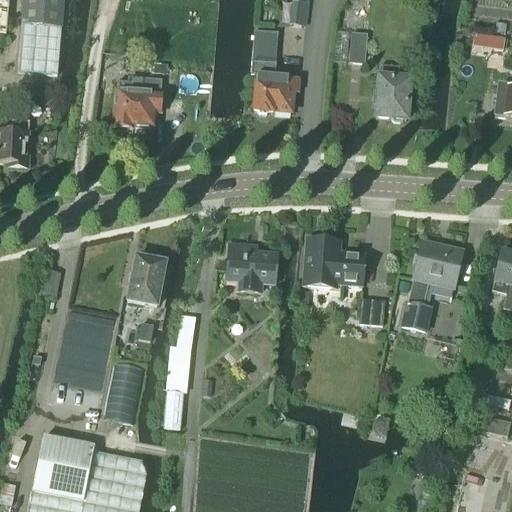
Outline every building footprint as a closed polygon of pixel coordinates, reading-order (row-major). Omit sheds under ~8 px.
[(0,0),(0,36),(5,37),(8,0),(0,0)] [(61,30),(63,0),(21,0),(20,26),(21,26),(17,75),(56,78),(61,30)] [(495,27),(495,36),(504,37),(505,28),(495,27)] [(254,33),(249,79),(256,79),(253,115),(255,115),(259,119),(265,120),(269,116),(271,116),(272,115),(290,117),(292,95),(296,95),(297,82),(273,80),(277,35),(254,33)] [(363,68),(366,37),(350,36),(347,66),(363,68)] [(494,41),(492,52),(502,54),(504,42),(494,41)] [(140,61),(139,70),(151,71),(152,62),(140,61)] [(389,124),(392,127),(399,127),(401,125),(401,124),(404,124),(408,84),(397,83),(398,70),(378,69),(373,121),(389,122),(389,124)] [(511,123),(511,80),(509,80),(508,92),(497,91),(495,106),(494,110),(494,114),(494,121),(511,123)] [(154,116),(160,116),(162,98),(128,96),(129,86),(117,85),(113,132),(115,132),(117,134),(126,135),(127,133),(131,133),(131,130),(153,132),(154,116)] [(0,166),(7,167),(6,172),(28,173),(28,161),(26,160),(27,126),(11,125),(10,135),(0,134),(0,166)] [(305,243),(301,290),(335,293),(335,288),(361,290),(363,259),(338,257),(339,246),(305,243)] [(425,286),(432,288),(452,293),(461,255),(419,246),(411,283),(412,283),(407,307),(405,306),(400,330),(423,335),(429,312),(419,310),(425,286)] [(226,285),(238,286),(238,295),(260,297),(260,288),(273,289),(275,259),(254,257),(255,251),(228,249),(226,285)] [(511,259),(499,256),(492,286),(490,295),(504,298),(501,313),(511,315),(511,259)] [(135,261),(126,305),(156,310),(164,267),(157,265),(154,260),(146,258),(142,262),(135,261)] [(398,293),(407,295),(408,287),(400,285),(398,293)] [(307,296),(294,295),(293,308),(306,309),(307,296)] [(360,303),(357,328),(381,330),(383,305),(360,303)] [(181,320),(176,355),(188,356),(188,354),(193,322),(190,321),(181,320)] [(140,329),(137,345),(149,347),(152,331),(140,329)] [(472,333),(469,345),(483,348),(486,337),(472,333)] [(203,384),(202,401),(209,401),(210,384),(203,384)] [(478,419),(475,435),(506,442),(510,426),(478,419)] [(42,440),(31,496),(82,506),(92,456),(93,450),(42,440)] [(31,496),(27,511),(138,511),(145,479),(140,465),(92,456),(82,506),(31,496)] [(417,462),(414,474),(428,477),(431,465),(417,462)]
